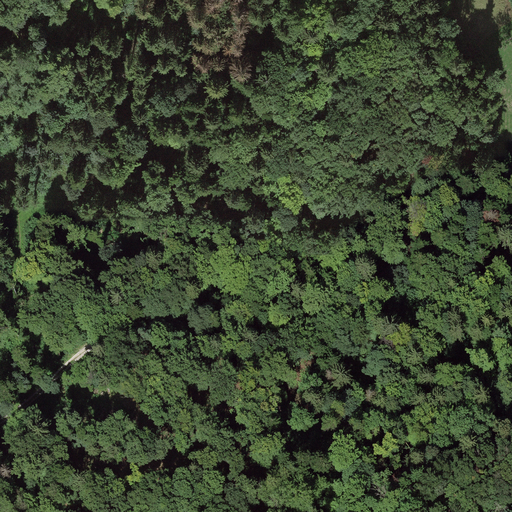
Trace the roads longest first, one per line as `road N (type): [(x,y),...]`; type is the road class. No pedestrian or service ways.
road 1 (track): [(511,180),(318,325),(272,338),(117,330),(0,420)]
road 2 (track): [(318,325),(352,366),(382,378),(464,357),(511,331)]
